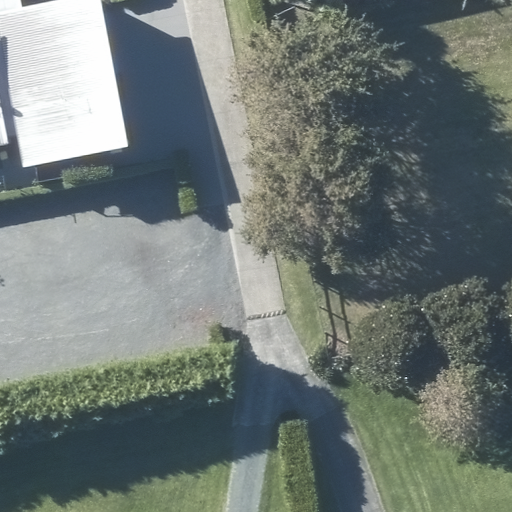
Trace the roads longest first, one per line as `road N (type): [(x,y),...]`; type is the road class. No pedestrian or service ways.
road 1 (unknown): [(266,315),(370,511)]
road 2 (unknown): [(266,315),(223,511)]
